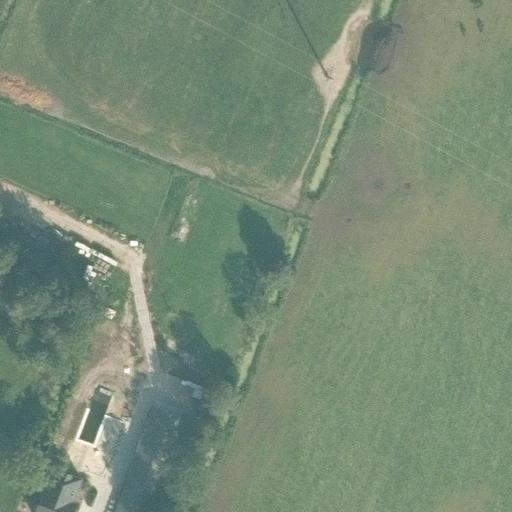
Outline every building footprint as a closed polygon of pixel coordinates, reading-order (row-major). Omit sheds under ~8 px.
[(86,320),(87,330),(99,329),(98,318),(86,320)] [(100,474),(144,354),(99,337),(54,457),(100,474)] [(169,500),(208,394),(163,378),(124,483),(169,500)] [(51,467),(33,511),(73,511),(76,505),(73,504),(82,479),(51,467)] [(145,511),(146,511),(118,500),(113,511),(145,511)]
